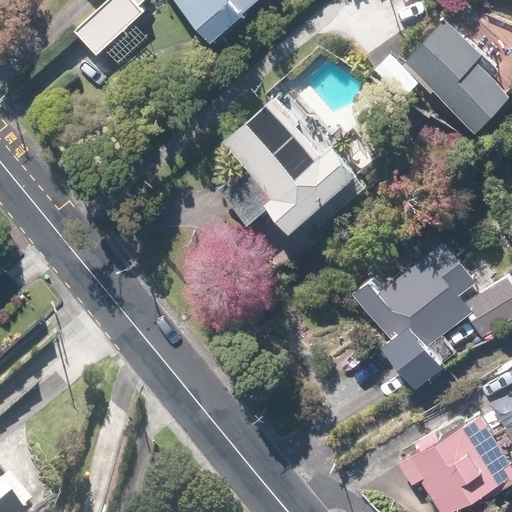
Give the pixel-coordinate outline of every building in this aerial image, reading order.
[(147,0),(107,0),(82,24),(103,47),(151,3),(147,0)] [(263,0),(199,0),(229,32),(263,0)] [(451,15),(410,61),(465,108),(506,62),(451,15)] [(281,198),(305,225),(371,167),(346,139),(334,149),(283,91),(232,135),(253,159),(226,183),(257,219),(281,198)] [(511,270),(476,292),(441,244),(396,276),(388,264),(365,280),(400,328),(394,332),(426,377),(457,355),(441,334),(475,310),(488,331),(511,316),(511,270)] [(431,440),(406,454),(420,476),(429,471),(453,511),(461,511),(511,481),(511,434),(493,403),(452,427),(447,420),(427,433),(431,440)] [(28,511),(0,476),(0,511),(28,511)]
